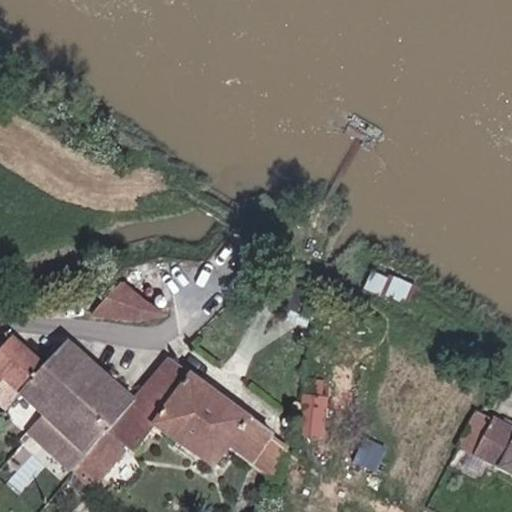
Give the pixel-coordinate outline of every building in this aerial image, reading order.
[(371,285),(409,301),(418,280),(380,264),(371,285)] [(96,308),(94,317),(125,321),(166,322),(132,297),(96,308)] [(15,402),(49,398),(63,392),(100,352),(104,347),(79,327),(43,371),(15,402)] [(0,389),(15,402),(43,371),(0,337),(0,389)] [(107,427),(102,433),(101,435),(95,442),(106,449),(110,452),(136,423),(148,431),(154,424),(159,419),(160,417),(170,407),(193,425),(186,432),(208,449),(213,442),(217,444),(219,446),(220,444),(232,429),(281,466),(283,458),(284,449),(291,418),(292,416),(293,413),(292,411),(292,408),(283,405),(274,413),(181,340),(175,348),(169,355),(149,377),(147,380),(145,382),(144,384),(142,387),(132,398),(116,417),(108,426),(107,427)] [(144,384),(145,382),(104,347),(100,352),(63,392),(49,398),(87,432),(93,425),(102,433),(107,427),(108,426),(116,417),(132,398),(142,387),(144,384)] [(301,434),(326,436),(330,378),(305,376),(301,434)] [(511,394),(501,388),(482,423),(511,440),(511,394)] [(18,439),(66,480),(71,475),(89,448),(81,440),(87,432),(49,398),(18,439)] [(89,448),(95,442),(101,435),(102,433),(93,425),(87,432),(81,440),(89,448)] [(106,449),(95,442),(89,448),(71,475),(101,461),(110,452),(106,449)]
